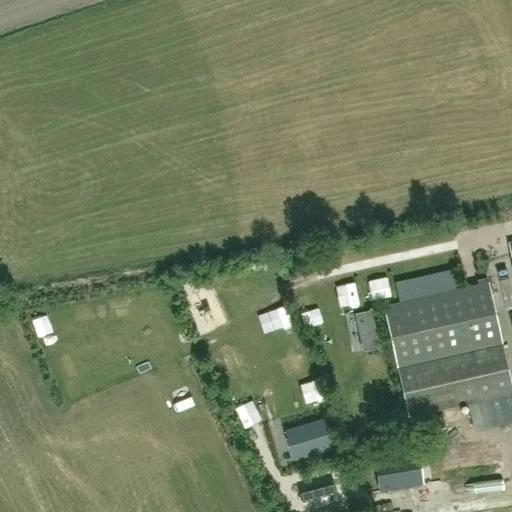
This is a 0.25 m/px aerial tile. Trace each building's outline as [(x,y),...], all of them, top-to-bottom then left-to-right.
[(448,262),(426,268),(431,287),(454,281),(448,262)] [(393,278),(399,293),(414,286),(408,271),(393,278)] [(381,292),(375,277),(360,283),(366,298),(381,292)] [(511,391),(511,385),(489,282),(383,306),(408,416),(511,391)] [(377,347),(370,311),(356,314),(363,350),(377,347)] [(384,372),(363,373),(365,391),(385,389),(384,372)] [(331,405),(353,400),(349,379),(326,384),(331,405)] [(368,403),(373,423),(392,419),(387,398),(368,403)] [(362,404),(334,413),(340,432),(368,423),(362,404)] [(330,447),(322,421),(287,431),(292,448),(301,445),(304,455),(330,447)] [(366,430),(344,436),(348,448),(370,442),(366,430)] [(422,484),(417,451),(376,457),(381,491),(422,484)] [(439,467),(480,466),(480,455),(439,457),(439,467)] [(342,500),(334,474),(298,485),(303,501),(313,499),(316,508),(342,500)]
